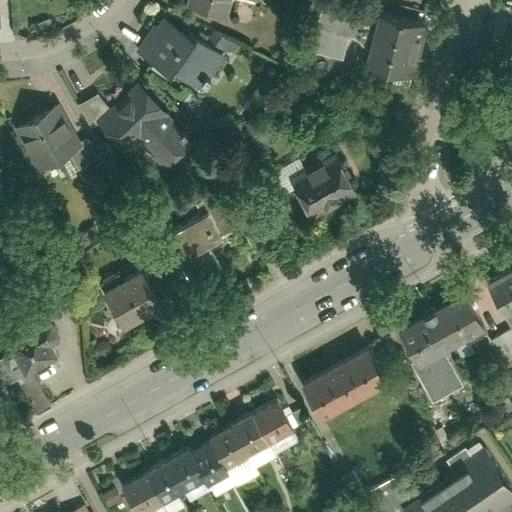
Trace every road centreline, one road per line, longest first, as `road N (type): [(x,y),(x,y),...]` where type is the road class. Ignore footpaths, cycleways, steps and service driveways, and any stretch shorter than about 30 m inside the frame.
road 1 (tertiary): [(440,232),(0,476)]
road 2 (residential): [(440,232),(431,172),(463,0)]
road 3 (residential): [(135,0),(117,24),(72,53),(0,67)]
